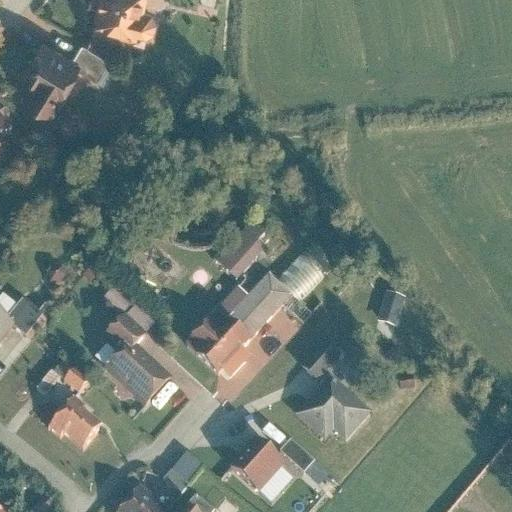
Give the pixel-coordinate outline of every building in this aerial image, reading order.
[(145,9),(147,0),(103,0),(95,24),(132,35),(134,26),(147,30),(153,11),(145,9)] [(111,60),(82,42),(68,64),(74,68),(97,82),(111,60)] [(46,114),(74,68),(68,64),(33,43),(16,71),(37,84),(26,102),(46,114)] [(266,250),(247,233),(219,264),(237,281),(266,250)] [(337,274),(311,249),(279,282),(295,297),(305,307),(337,274)] [(279,282),(272,275),(248,301),(237,291),(184,348),(218,379),(295,297),(279,282)] [(389,292),(377,328),(396,334),(408,299),(389,292)] [(47,322),(23,299),(4,320),(13,329),(28,343),(47,322)] [(0,343),(13,329),(0,318),(0,343)] [(146,340),(128,321),(114,334),(126,347),(133,354),(146,340)] [(346,360),(326,343),(300,372),(320,390),(336,372),(346,360)] [(144,410),(167,384),(133,354),(126,347),(103,373),(144,410)] [(46,395),(59,378),(49,371),(36,388),(46,395)] [(320,390),(293,417),(324,445),(338,430),(349,441),(377,411),(336,372),(320,390)] [(106,427),(74,400),(51,428),(83,454),(106,427)] [(318,470),(291,445),(281,456),(308,481),(318,470)] [(285,472),(257,446),(232,474),(260,499),(285,472)] [(187,490),(172,477),(165,486),(180,498),(187,490)] [(166,511),(140,491),(123,511),(166,511)]
